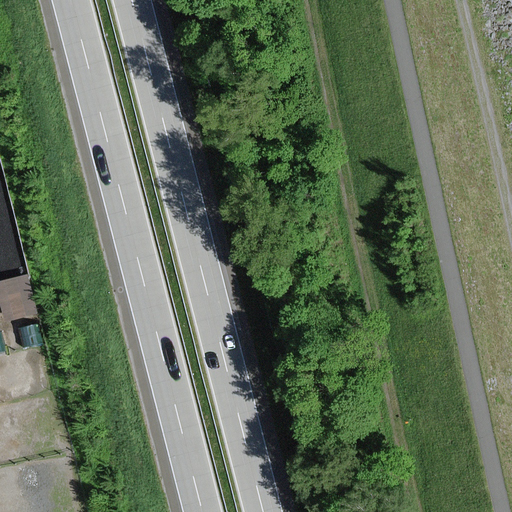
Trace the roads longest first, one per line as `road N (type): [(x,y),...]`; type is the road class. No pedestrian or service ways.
road 1 (motorway): [(66,0),(198,511)]
road 2 (motorway): [(260,511),(129,0)]
road 3 (track): [(393,0),(502,511)]
road 4 (track): [(460,0),(511,230)]
